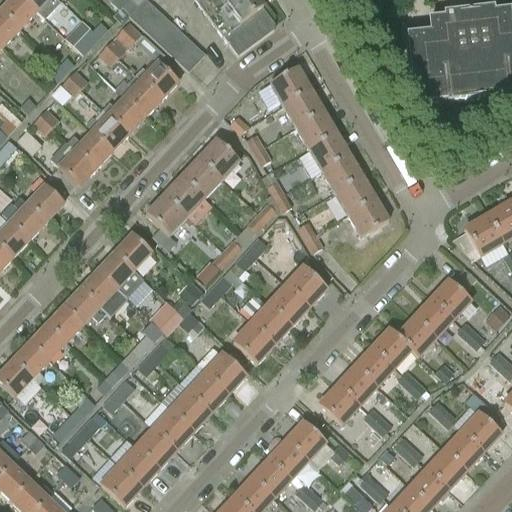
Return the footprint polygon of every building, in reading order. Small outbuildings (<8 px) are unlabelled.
[(20,0),(13,0),(0,13),(0,14),(19,33),(36,16),(36,15),(20,0)] [(20,0),(36,15),(36,16),(44,23),(60,7),(52,0),(20,0)] [(129,0),(115,0),(110,6),(118,14),(120,12),(128,20),(139,9),(130,1),(129,0)] [(131,0),(130,1),(139,9),(144,3),(146,0),(131,0)] [(191,0),(237,61),(273,34),(274,29),(252,0),(191,0)] [(144,3),(139,9),(128,20),(127,20),(128,20),(191,79),(200,70),(207,76),(214,68),(144,3)] [(410,81),(409,81),(411,101),(419,107),(448,104),(448,105),(510,98),(511,97),(511,29),(509,29),(508,16),(491,17),(491,13),(446,18),(446,22),(431,25),(432,38),(410,40),(415,82),(410,82),(410,81)] [(19,33),(0,14),(0,48),(2,51),(19,33)] [(101,42),(92,34),(91,35),(81,25),(65,42),(83,60),(101,42)] [(100,26),(92,34),(101,42),(108,35),(100,26)] [(128,27),(106,51),(118,62),(134,46),(140,39),(128,27)] [(118,62),(106,51),(98,60),(110,71),(118,62)] [(66,62),(59,70),(67,78),(74,70),(66,62)] [(136,79),(162,104),(178,86),(157,66),(146,77),(141,73),(136,79)] [(67,78),(59,70),(49,80),(57,87),(67,78)] [(282,111),(310,94),(297,72),(269,88),(282,111)] [(75,75),(68,82),(80,94),(87,87),(75,75)] [(162,104),(136,79),(118,98),(122,102),(123,101),(145,122),(162,104)] [(80,94),(68,82),(60,90),(72,102),(80,94)] [(323,116),(310,94),(282,111),(295,132),(323,116)] [(108,108),(102,115),(128,139),(145,122),(123,101),(122,102),(113,112),(108,108)] [(28,103),(19,112),(27,119),(36,110),(28,103)] [(0,121),(3,124),(0,127),(0,147),(21,125),(1,107),(0,107),(0,121)] [(39,121),(51,132),(58,125),(46,114),(39,121)] [(99,127),(90,136),(111,157),(128,139),(102,115),(94,123),(99,127)] [(323,116),(295,132),(308,154),(336,137),(323,116)] [(51,132),(39,121),(32,129),(43,140),(51,132)] [(236,122),(229,130),(240,140),(247,132),(236,122)] [(26,136),(16,146),(31,160),(41,150),(26,136)] [(111,157),(90,136),(80,147),(73,141),(66,148),(69,150),(95,174),(111,157)] [(336,137),(308,154),(309,156),(301,161),(312,180),(321,175),(349,159),(336,137)] [(253,158),(264,151),(261,147),(260,148),(255,140),(245,146),(253,158)] [(16,151),(8,144),(0,153),(0,167),(1,168),(16,151)] [(216,144),(198,163),(222,185),(240,166),(216,144)] [(69,150),(62,157),(66,161),(56,172),(78,192),(95,174),(69,150)] [(271,164),(264,151),(253,158),(260,170),(271,164)] [(349,159),(321,175),(334,197),(362,181),(349,159)] [(198,163),(181,182),(204,204),(222,185),(198,163)] [(362,181),(334,197),(347,219),(374,202),(362,181)] [(204,204),(181,182),(163,200),(187,222),(194,229),(212,211),(204,204)] [(273,204),(283,198),(277,187),(267,192),(273,204)] [(26,208),(46,227),(63,209),(43,190),(26,208)] [(283,198),(273,204),(281,217),(291,211),(283,198)] [(187,222),(163,200),(145,219),(159,233),(151,241),(168,257),(176,249),(169,242),(187,222)] [(19,215),(9,226),(30,244),(46,227),(26,208),(19,202),(13,209),(19,215)] [(374,202),(347,219),(355,233),(348,237),(353,246),(361,242),(360,241),(388,224),(374,202)] [(511,213),(508,207),(486,220),(503,248),(511,242),(511,213)] [(266,208),(257,218),(266,227),(275,216),(266,208)] [(266,227),(257,218),(246,230),(255,238),(266,227)] [(503,248),(486,220),(464,233),(480,261),(503,248)] [(30,244),(9,226),(7,228),(0,221),(0,249),(13,262),(30,244)] [(304,244),(314,238),(307,227),(297,233),(304,244)] [(133,275),(150,257),(130,238),(113,256),(133,275)] [(322,252),(314,238),(304,244),(312,258),(322,252)] [(246,255),(255,263),(266,252),(257,243),(246,255)] [(222,256),(231,264),(240,253),(232,246),(222,256)] [(0,249),(0,275),(13,262),(0,249)] [(255,263),(246,255),(229,273),(238,282),(255,263)] [(509,273),(511,271),(511,255),(502,262),(509,273)] [(133,275),(113,256),(97,274),(126,301),(143,284),(133,275)] [(231,264),(222,256),(212,267),(221,275),(231,264)] [(284,290),(307,312),(325,293),(302,271),(284,290)] [(229,273),(212,292),(221,300),(232,288),(235,291),(241,285),(238,282),(229,273)] [(126,301),(97,274),(79,292),(107,317),(106,318),(111,321),(127,304),(125,302),(126,301)] [(447,285),(429,305),(451,324),(468,305),(447,285)] [(194,290),(182,302),(190,310),(203,297),(194,290)] [(307,312),(284,290),(267,309),(290,330),(307,312)] [(79,292),(62,310),(82,329),(90,320),(98,326),(106,318),(107,317),(79,292)] [(221,300),(212,292),(199,305),(208,313),(221,300)] [(451,324),(429,305),(412,323),(434,343),(451,324)] [(188,316),(188,317),(191,313),(184,306),(175,315),(183,321),(188,316)] [(183,321),(175,315),(166,307),(158,315),(167,324),(159,332),(163,336),(162,337),(166,341),(178,328),(177,328),(183,321)] [(290,330),(267,309),(258,318),(249,310),(241,317),(250,326),(250,327),(273,349),(290,330)] [(82,329),(62,310),(45,328),(65,347),(82,329)] [(498,312),(485,327),(495,336),(508,321),(498,312)] [(188,316),(183,321),(177,328),(178,328),(193,343),(204,331),(188,317),(188,316)] [(412,323),(396,340),(408,355),(416,362),(434,343),(412,323)] [(273,349),(250,327),(249,328),(245,325),(239,331),(243,335),(232,346),(256,368),(273,349)] [(146,340),(138,347),(146,355),(162,337),(163,336),(159,332),(158,333),(151,326),(142,336),(146,340)] [(464,327),(455,338),(464,345),(473,335),(464,327)] [(65,347),(45,328),(28,346),(48,365),(65,347)] [(408,355),(396,340),(389,334),(371,353),(392,373),(408,355)] [(473,335),(464,345),(475,355),(477,354),(481,358),(485,354),(481,350),(485,346),(481,343),(473,335)] [(165,342),(148,360),(157,369),(174,350),(165,342)] [(48,365),(28,346),(11,364),(31,382),(38,389),(44,382),(37,376),(48,365)] [(146,355),(138,347),(121,365),(129,373),(146,355)] [(392,373),(371,353),(354,372),(375,391),(392,373)] [(221,358),(203,377),(227,399),(245,380),(221,358)] [(498,376),(507,367),(497,358),(488,367),(498,376)] [(157,369),(148,360),(136,373),(145,382),(157,369)] [(31,382),(11,364),(0,375),(0,388),(13,401),(31,382)] [(129,373),(121,365),(104,384),(111,391),(129,373)] [(511,380),(511,371),(507,367),(498,376),(507,385),(511,380)] [(443,369),(434,379),(444,388),(452,379),(443,369)] [(375,391),(354,372),(337,390),(358,410),(375,391)] [(227,399),(203,377),(186,396),(210,418),(227,399)] [(406,395),(415,386),(405,377),(397,386),(406,395)] [(111,391),(104,384),(95,393),(103,400),(111,391)] [(125,385),(113,398),(123,406),(134,394),(125,385)] [(425,395),(415,386),(406,395),(416,404),(425,395)] [(358,410),(337,390),(319,409),(340,429),(358,410)] [(210,418),(186,396),(169,415),(192,436),(210,418)] [(511,396),(503,406),(511,414),(511,396)] [(123,406),(113,398),(96,416),(105,425),(123,406)] [(472,398),(465,406),(478,418),(494,432),(501,425),(472,398)] [(87,402),(70,420),(78,427),(94,410),(87,402)] [(437,425),(446,415),(436,407),(427,416),(437,425)] [(372,432),(381,423),(371,414),(362,424),(372,432)] [(192,436),(169,415),(152,433),(175,455),(192,436)] [(455,424),(446,415),(437,425),(447,434),(455,424)] [(461,437),(483,457),(500,438),(494,432),(478,418),(461,437)] [(78,427),(70,420),(51,439),(59,446),(78,427)] [(90,423),(79,434),(89,443),(99,431),(90,423)] [(381,423),(372,432),(382,441),(391,431),(381,423)] [(285,446),(306,466),(323,447),(302,427),(285,446)] [(175,455),(152,433),(135,452),(158,473),(175,455)] [(89,443),(79,434),(61,455),(69,463),(75,455),(76,456),(89,443)] [(27,451),(36,442),(28,435),(19,445),(27,451)] [(461,437),(443,455),(465,476),(483,457),(461,437)] [(36,442),(27,451),(35,459),(44,449),(36,442)] [(403,463),(412,452),(402,443),(393,454),(403,463)] [(306,466),(285,446),(268,465),(289,484),(306,466)] [(332,455),(328,459),(329,461),(338,470),(348,459),(337,449),(332,455)] [(158,473),(135,452),(118,470),(141,492),(158,473)] [(412,452),(403,463),(413,471),(422,461),(412,452)] [(443,455),(426,474),(448,494),(465,476),(443,455)] [(0,457),(0,479),(11,468),(0,457)] [(63,485),(72,476),(53,459),(48,465),(58,475),(55,478),(63,485)] [(289,484),(268,465),(251,483),(271,503),(289,484)] [(29,485),(11,468),(0,479),(0,494),(10,504),(29,485)] [(141,492),(118,470),(100,489),(124,510),(141,492)] [(431,511),(448,494),(426,474),(409,492),(430,511),(431,511)] [(72,476),(63,485),(71,493),(80,483),(72,476)] [(369,500),(378,490),(368,481),(359,490),(369,500)] [(251,483),(234,502),(244,511),(262,511),(271,503),(251,483)] [(29,485),(10,504),(18,511),(37,511),(47,502),(29,485)] [(303,507),(312,497),(302,487),(293,498),(303,507)] [(378,490),(369,500),(379,508),(387,499),(378,490)] [(343,499),(354,509),(361,501),(351,491),(343,499)] [(430,511),(409,492),(392,511),(393,511),(430,511)] [(312,497),(303,507),(308,511),(316,511),(322,506),(312,497)] [(340,499),(331,509),(333,511),(334,511),(348,511),(351,509),(347,505),(340,499)] [(57,511),(47,502),(37,511),(57,511)] [(244,511),(234,502),(223,511),(244,511)] [(105,511),(108,510),(100,503),(91,511),(105,511)]
